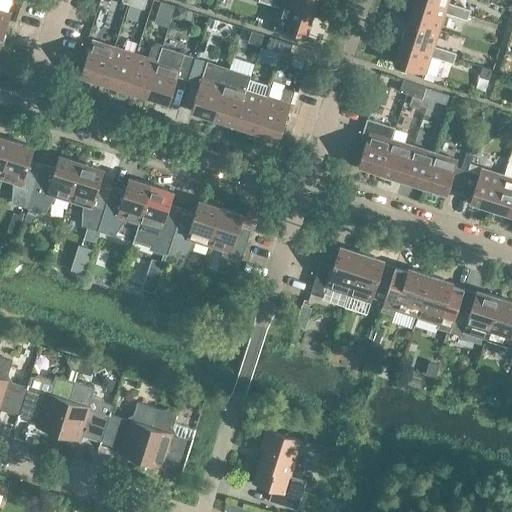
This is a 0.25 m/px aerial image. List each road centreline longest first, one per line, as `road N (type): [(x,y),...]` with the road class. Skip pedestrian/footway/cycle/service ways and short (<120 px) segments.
road 1 (residential): [(307,195),(25,106)]
road 2 (residential): [(511,260),(307,195)]
road 3 (residential): [(172,511),(0,459)]
road 4 (residential): [(263,324),(307,195)]
road 5 (residential): [(307,195),(345,69)]
